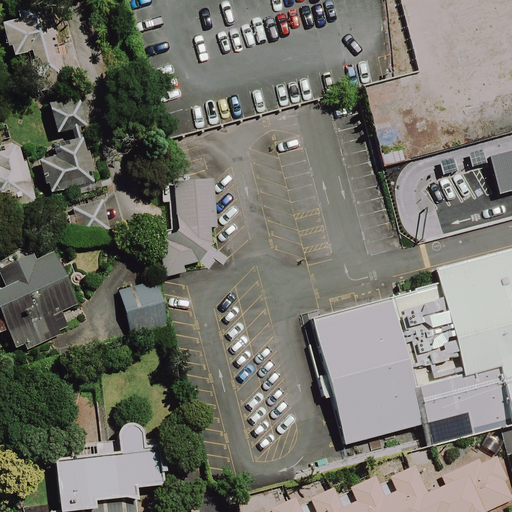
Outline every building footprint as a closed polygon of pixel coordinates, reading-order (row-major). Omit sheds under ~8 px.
[(511,0),(380,0),(395,56),(402,81),(416,78),(423,103),(436,100),(440,113),(431,116),(437,137),(458,132),(452,110),(511,94),(511,0)] [(60,94),(56,81),(65,79),(59,57),(50,59),(39,17),(0,27),(0,33),(19,105),(60,94)] [(95,182),(77,133),(86,130),(75,98),(44,109),(56,142),(49,144),(54,159),(37,166),(48,199),(95,182)] [(402,165),(391,123),(368,128),(379,170),(402,165)] [(0,202),(9,200),(13,211),(32,205),(13,148),(0,152),(0,202)] [(212,183),(174,187),(180,235),(155,240),(163,280),(188,275),(202,264),(213,248),(211,231),(217,230),(212,183)] [(106,198),(68,208),(77,241),(114,231),(106,198)] [(511,246),(436,266),(464,373),(420,384),(434,438),(489,424),(511,417),(511,246)] [(73,308),(50,252),(0,272),(0,278),(5,291),(0,293),(0,326),(13,358),(67,335),(58,315),(73,308)] [(155,281),(115,291),(128,342),(168,332),(155,281)] [(393,303),(316,323),(347,443),(424,423),(393,303)] [(54,462),(60,510),(45,511),(134,511),(133,504),(140,504),(139,494),(163,491),(158,441),(145,442),(144,436),(140,431),(135,428),(127,428),(121,432),(118,439),(120,456),(54,462)] [(487,447),(242,511),(241,511),(448,511),(501,498),(487,447)]
